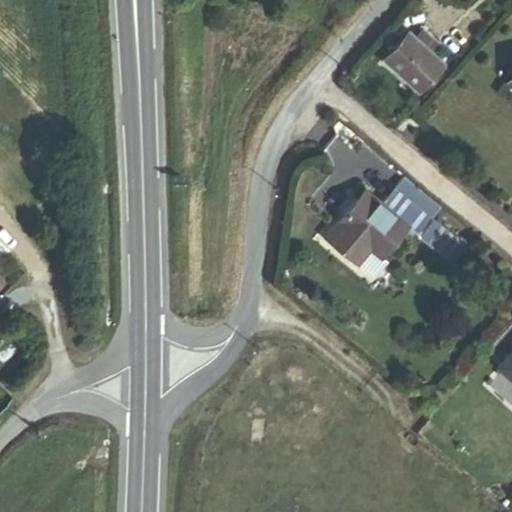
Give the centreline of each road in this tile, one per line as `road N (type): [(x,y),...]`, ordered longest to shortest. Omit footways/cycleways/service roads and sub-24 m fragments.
road 1 (residential): [(146,395),(194,382),(225,359),(243,322),(262,179),(277,134),(300,96),(386,0)]
road 2 (primary): [(146,395),(132,0)]
road 3 (unclassified): [(0,444),(76,401),(146,395)]
